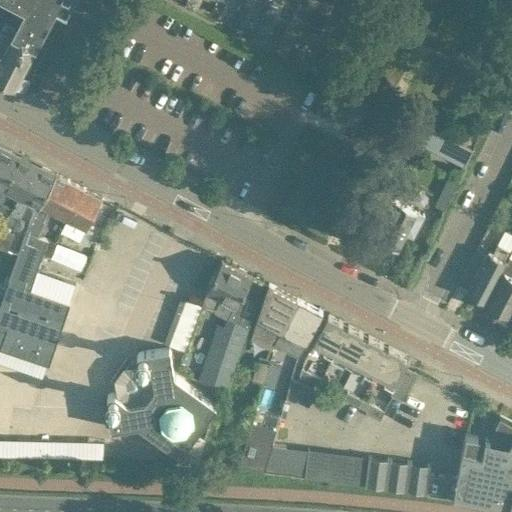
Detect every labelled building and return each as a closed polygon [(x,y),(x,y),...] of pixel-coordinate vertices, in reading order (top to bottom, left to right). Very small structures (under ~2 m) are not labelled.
[(0,0),(0,75),(7,79),(8,79),(15,82),(25,87),(26,86),(70,0),(0,0)] [(429,127),(439,131),(444,121),(434,116),(429,127)] [(467,133),(475,137),(479,128),(471,124),(467,133)] [(425,125),(417,142),(464,165),(472,147),(425,125)] [(10,169),(19,153),(0,142),(0,199),(2,195),(1,195),(5,185),(10,169)] [(12,204),(34,161),(19,153),(10,169),(5,185),(1,195),(2,195),(0,199),(0,204),(8,208),(11,203),(12,204)] [(38,202),(53,170),(34,161),(12,204),(11,203),(8,208),(19,214),(28,197),(38,202)] [(62,213),(77,183),(53,170),(38,202),(32,214),(25,231),(36,235),(50,207),(62,213)] [(87,226),(102,196),(77,183),(62,213),(69,217),(87,226)] [(413,235),(422,217),(425,213),(389,194),(377,216),(385,220),(376,236),(398,247),(406,231),(413,235)] [(0,245),(7,248),(13,232),(4,228),(0,239),(0,245)] [(0,305),(0,346),(46,363),(50,364),(71,302),(49,294),(51,288),(34,282),(48,239),(36,235),(25,231),(7,279),(10,280),(0,305)] [(485,300),(507,259),(503,257),(508,248),(507,247),(497,242),(493,250),(489,248),(466,290),(485,300)] [(82,252),(55,243),(49,257),(76,267),(82,252)] [(510,313),(511,309),(511,256),(509,255),(507,259),(485,300),(510,313)] [(217,321),(197,379),(226,389),(249,327),(263,279),(243,269),(221,258),(206,286),(201,303),(215,309),(222,295),(236,302),(224,324),(217,321)] [(275,339),(297,297),(269,283),(263,302),(258,315),(258,316),(251,338),(272,348),(277,339),(275,339)] [(183,348),(201,303),(181,295),(163,340),(169,342),(183,348)] [(277,339),(275,343),(298,356),(307,341),(313,328),(322,310),(297,297),(275,339),(277,339)] [(334,352),(348,324),(328,313),(313,341),(324,347),(323,353),(332,358),(334,352)] [(354,363),(369,334),(348,324),(334,352),(344,357),(343,364),(352,368),(355,363),(354,363)] [(375,373),(389,345),(369,334),(354,363),(355,363),(364,368),(364,374),(372,379),(375,373)] [(402,355),(403,352),(389,345),(375,373),(385,378),(384,385),(392,389),(390,393),(401,399),(416,371),(405,365),(409,358),(402,355)] [(46,363),(0,346),(0,361),(41,376),(46,363)] [(215,404),(174,373),(169,346),(141,351),(138,353),(137,354),(137,356),(137,358),(137,359),(138,360),(139,361),(143,364),(136,374),(130,374),(126,380),(127,387),(120,396),(115,392),(114,392),(113,392),(112,392),(110,392),(109,393),(108,394),(107,396),(107,399),(111,426),(138,422),(180,453),(215,404)] [(263,381),(270,359),(259,355),(252,378),(263,381)] [(298,374),(318,384),(321,377),(321,376),(302,367),(298,374)] [(332,382),(321,377),(318,384),(328,389),(332,382)] [(344,397),(358,405),(362,398),(348,391),(344,397)] [(511,420),(500,414),(488,436),(465,432),(461,451),(457,472),(429,469),(430,459),(369,452),(365,483),(428,491),(428,493),(451,496),(451,495),(491,503),(492,501),(511,505),(511,420)] [(239,465),(239,466),(264,470),(276,427),(252,420),(239,465)] [(103,440),(0,437),(0,452),(102,455),(103,440)]
